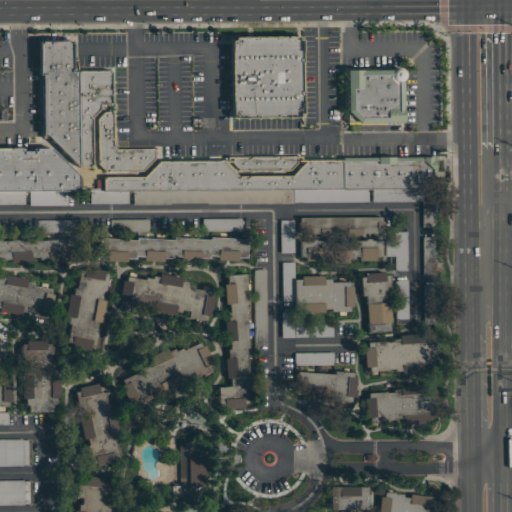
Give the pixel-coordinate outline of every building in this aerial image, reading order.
[(38,42),(40,135),(46,135),(80,167),(93,167),(93,116),(101,110),(101,104),(114,103),(113,71),(78,71),(73,72),(72,41),(38,42)] [(231,43),(232,119),(301,117),(300,41),(231,43)] [(399,68),(403,71),(404,76),(401,81),(403,123),(349,124),(347,70),(393,69),(399,68)] [(114,112),(105,112),(98,119),(98,165),(106,172),(140,173),(156,157),(155,149),(117,150),(114,146),(114,112)] [(0,149),(0,190),(80,190),(80,177),(51,149),(0,149)] [(105,189),(438,186),(437,159),(160,162),(144,178),(105,179),(105,189)] [(133,192),(133,205),(370,202),(370,189),(133,192)] [(373,190),(373,202),(422,202),(422,190),(373,190)] [(67,192),(0,192),(0,205),(67,205),(67,192)] [(91,192),(91,204),(129,204),(129,192),(91,192)] [(241,219),(202,218),(202,230),(241,231),(241,219)] [(148,220),(110,219),(110,231),(148,231),(148,220)] [(76,232),(76,220),(37,221),(38,232),(76,232)] [(293,220),(280,220),(280,253),(294,253),(293,220)] [(384,256),(394,257),(394,271),(406,271),(407,232),(394,232),(394,239),(385,239),(384,256)] [(98,240),(99,260),(145,259),(145,260),(198,260),(198,258),(217,257),(217,260),(247,259),(246,237),(98,240)] [(0,239),(0,259),(9,259),(10,263),(25,263),(25,239),(0,239)] [(33,240),(33,258),(76,257),(76,239),(33,240)] [(305,261),(324,261),(324,240),(302,240),(302,249),(305,249),(305,261)] [(381,240),(359,240),(359,260),(381,260),(381,240)] [(348,263),(348,250),(333,250),(333,262),(348,263)] [(294,301),(294,262),(281,262),(282,301),(294,301)] [(265,269),(253,270),(254,333),(266,332),(265,269)] [(395,280),(397,320),(421,319),(420,301),(435,301),(434,284),(423,284),(423,270),(407,270),(407,280),(395,280)] [(362,301),(390,300),(389,273),(361,274),(362,301)] [(244,274),(224,275),(225,304),(227,304),(228,321),(225,321),(226,358),(227,387),(218,387),(219,408),(249,407),(244,274)] [(0,311),(50,318),(53,288),(27,285),(27,278),(4,275),(4,279),(0,278),(0,311)] [(120,305),(153,309),(153,312),(188,315),(188,318),(210,321),(213,289),(181,286),(181,280),(123,275),(120,305)] [(301,312),(352,312),(352,278),(301,279),(301,312)] [(366,332),(390,332),(390,304),(367,303),(366,332)] [(333,337),(333,324),(295,324),(295,312),(281,312),(281,338),(333,337)] [(366,372),(400,370),(400,374),(430,373),(428,336),(364,339),(366,372)] [(143,362),(151,382),(157,379),(161,390),(195,377),(194,376),(214,369),(202,339),(143,362)] [(23,342),(23,412),(56,412),(55,342),(23,342)] [(333,352),(294,353),(294,366),(333,365),(333,352)] [(152,399),(140,371),(120,380),(132,408),(152,399)] [(328,402),(353,402),(353,373),(300,372),(299,392),(328,393),(328,402)] [(0,406),(10,406),(10,377),(0,377),(0,406)] [(118,439),(106,382),(73,389),(83,439),(85,439),(91,466),(119,460),(115,439),(118,439)] [(367,424),(434,420),(432,387),(365,392),(367,424)] [(0,424),(8,425),(8,412),(0,412),(0,424)] [(0,466),(28,466),(28,439),(0,439),(0,466)] [(201,486),(202,455),(194,455),(194,442),(178,442),(177,485),(201,486)] [(104,511),(108,479),(78,477),(76,498),(77,498),(75,511),(104,511)] [(0,504),(28,504),(28,480),(0,480),(0,504)] [(367,486),(332,487),(333,510),(368,509),(367,486)] [(429,511),(431,496),(380,493),(378,511),(429,511)]
